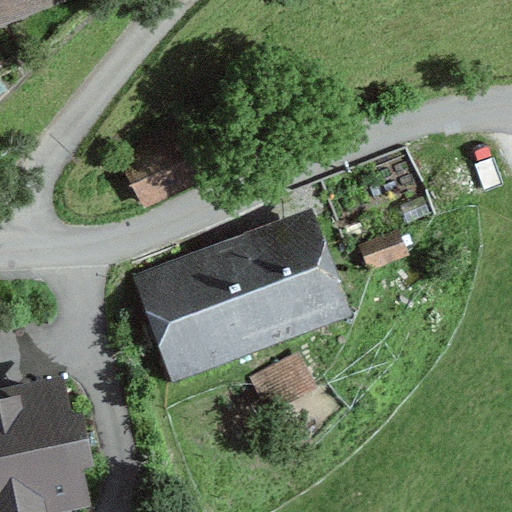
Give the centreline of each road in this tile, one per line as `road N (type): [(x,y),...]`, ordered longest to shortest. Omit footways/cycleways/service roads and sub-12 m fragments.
road 1 (residential): [(511,98),(374,135),(150,225),(87,243),(0,251)]
road 2 (residential): [(0,225),(162,0)]
